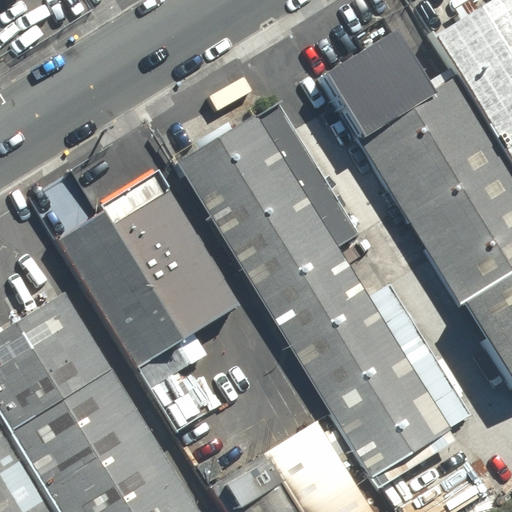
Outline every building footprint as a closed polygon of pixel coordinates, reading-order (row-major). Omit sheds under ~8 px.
[(511,0),(492,0),(425,41),(449,81),(511,183),(511,0)] [(349,141),(424,95),(387,34),(311,80),(349,141)] [(511,386),(511,183),(449,81),(424,95),(349,141),(349,142),(502,392),(511,386)] [(269,108),(167,170),(360,484),(462,422),(380,288),(364,297),(336,251),(351,241),(269,108)] [(158,177),(50,242),(131,373),(238,308),(158,177)] [(74,287),(0,331),(0,439),(44,511),(208,511),(211,510),(74,287)] [(360,511),(307,425),(203,488),(218,511),(360,511)] [(37,511),(0,451),(0,511),(37,511)]
